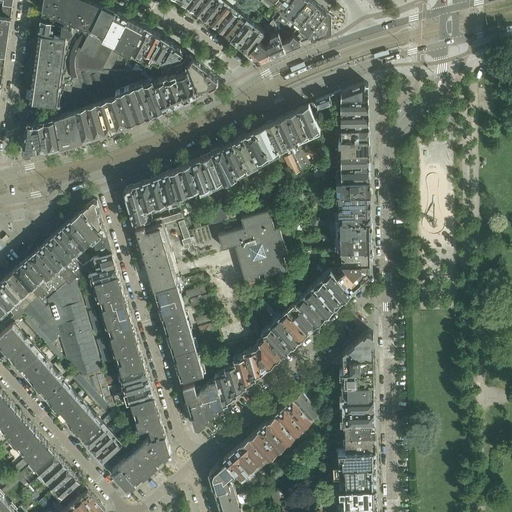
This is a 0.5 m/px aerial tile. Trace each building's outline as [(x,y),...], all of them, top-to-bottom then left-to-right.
[(13,0),(3,0),(2,13),(12,14),(13,0)] [(43,0),(43,7),(91,27),(102,3),(96,0),(43,0)] [(189,0),(187,3),(194,8),(201,0),(189,0)] [(201,0),(194,8),(202,14),(213,0),(201,0)] [(210,19),(225,0),(213,0),(202,14),(210,19)] [(217,25),(234,4),(233,3),(236,0),(225,0),(210,19),(217,25)] [(283,9),(289,0),(274,0),(273,2),(282,8),(283,9)] [(303,0),(289,0),(283,9),(292,16),(303,0)] [(300,23),(317,3),(313,0),(303,0),(292,16),(291,16),(296,20),(300,23)] [(116,9),(102,3),(91,27),(81,47),(95,54),(102,38),(114,44),(115,42),(128,15),(116,9)] [(310,30),(326,10),(317,3),(300,23),(299,25),(302,28),(297,34),(294,31),(290,36),(285,31),(282,32),(280,29),(279,31),(286,47),(301,41),(312,36),(310,30)] [(234,4),(217,25),(224,30),(241,9),(234,4)] [(123,46),(115,42),(114,44),(102,38),(95,54),(81,47),(91,27),(43,7),(41,17),(47,18),(54,20),(53,27),(54,27),(53,33),(66,35),(57,102),(55,114),(76,107),(87,104),(97,100),(107,96),(118,93),(116,89),(126,85),(134,82),(138,80),(134,70),(132,70),(130,71),(127,70),(127,66),(123,66),(123,70),(112,69),(112,68),(123,46)] [(300,23),(296,20),(291,16),(292,16),(283,9),(282,8),(278,14),(276,12),(272,17),(273,18),(279,31),(280,29),(282,32),(285,31),(290,36),(294,31),(297,34),(302,28),(299,25),(300,23)] [(241,9),(224,30),(231,36),(248,15),(241,9)] [(332,15),(326,10),(310,30),(312,36),(332,29),(332,15)] [(0,61),(5,62),(12,14),(2,13),(0,12),(0,61)] [(131,50),(145,24),(128,15),(115,42),(123,46),(131,50)] [(248,15),(231,36),(240,43),(256,22),(248,15)] [(57,102),(66,35),(53,33),(54,27),(53,27),(54,20),(47,18),(41,17),(30,99),(57,102)] [(286,47),(279,31),(273,18),(267,26),(269,30),(278,51),(286,47)] [(259,37),(260,36),(261,36),(265,31),(265,29),(256,22),(240,43),(247,50),(259,37)] [(154,29),(145,24),(131,50),(139,55),(140,56),(154,29)] [(162,34),(154,29),(140,56),(148,60),(162,34)] [(278,51),(269,30),(265,31),(267,41),(267,43),(271,54),(278,51)] [(172,41),(162,34),(148,60),(151,62),(153,58),(159,62),(161,58),(172,41)] [(259,37),(247,50),(250,52),(257,58),(261,59),(271,54),(267,43),(259,37)] [(186,51),(172,41),(161,58),(162,59),(180,53),(183,56),(186,51)] [(185,60),(188,70),(196,91),(201,89),(203,88),(205,87),(216,81),(217,76),(190,53),(185,60)] [(185,96),(177,74),(174,66),(173,66),(172,62),(160,67),(164,76),(174,102),(185,96)] [(146,75),(144,69),(146,70),(149,64),(145,63),(142,69),(140,70),(139,70),(142,76),(146,75)] [(489,79),(493,81),(493,79),(501,83),(506,73),(498,69),(499,67),(496,66),(494,70),(489,67),(486,73),(491,75),(489,79)] [(188,70),(177,74),(185,96),(196,91),(188,70)] [(174,102),(164,76),(154,80),(164,106),(174,102)] [(164,106),(154,80),(153,77),(144,81),(155,110),(163,107),(164,106)] [(155,110),(144,81),(143,81),(142,78),(138,80),(134,82),(146,113),(155,110)] [(365,80),(342,89),(330,94),(333,102),(342,99),(369,98),(368,83),(365,80)] [(146,113),(134,82),(126,85),(137,116),(146,113)] [(137,116),(126,85),(116,89),(118,93),(128,120),(137,116)] [(128,120),(118,93),(107,96),(116,125),(128,120)] [(330,94),(317,99),(319,106),(333,102),(330,94)] [(116,125),(107,96),(97,100),(105,129),(116,125)] [(369,98),(342,99),(342,112),(369,111),(369,98)] [(314,108),(319,106),(317,99),(311,102),(314,108)] [(97,100),(87,104),(94,133),(105,129),(97,100)] [(309,103),(297,108),(309,134),(320,130),(309,103)] [(87,104),(76,107),(82,137),(94,133),(87,104)] [(82,137),(76,107),(55,114),(59,144),(82,137)] [(297,108),(291,110),(285,113),(297,137),(298,139),(309,134),(297,108)] [(26,152),(37,149),(34,120),(33,120),(33,110),(29,110),(23,149),(26,152)] [(369,124),(369,111),(342,112),(342,119),(340,119),(340,124),(341,125),(342,125),(369,124)] [(276,118),(302,170),(303,172),(311,165),(298,139),(297,137),(285,113),(276,118)] [(55,114),(44,117),(49,146),(59,144),(55,114)] [(49,146),(44,117),(37,119),(37,116),(34,117),(34,120),(37,149),(49,146)] [(266,123),(278,147),(281,151),(283,156),(292,174),(293,174),(295,177),(299,174),(298,172),(302,170),(276,118),(268,121),(266,123)] [(278,147),(266,123),(255,129),(270,157),(270,156),(281,151),(278,147)] [(369,124),(342,125),(341,125),(342,132),(340,132),(340,138),(370,137),(369,124)] [(253,129),(244,134),(259,162),(263,160),(270,157),(255,129),(253,129)] [(259,162),(244,134),(233,140),(248,168),(253,165),(255,169),(261,166),(259,162)] [(370,137),(340,138),(338,138),(339,143),(342,143),(342,152),(370,152),(370,137)] [(237,174),(239,173),(241,177),(250,173),(248,168),(233,140),(228,143),(222,145),(237,174)] [(222,145),(216,148),(211,151),(224,180),(234,175),(236,179),(240,178),(237,174),(222,145)] [(201,155),(213,185),(220,206),(209,209),(213,223),(230,218),(226,200),(232,199),(224,180),(211,151),(201,155)] [(370,165),(370,152),(342,152),(340,152),(340,158),(341,166),(370,165)] [(213,185),(201,155),(191,160),(201,187),(202,190),(213,185)] [(270,157),(263,160),(268,168),(275,165),(270,156),(270,157)] [(191,160),(181,164),(190,192),(201,187),(191,160)] [(181,164),(170,169),(178,194),(178,197),(190,192),(181,164)] [(269,180),(261,166),(255,169),(253,165),(248,168),(257,186),(269,180)] [(370,179),(370,165),(341,166),(341,172),(341,178),(337,178),(337,180),(370,179)] [(178,194),(170,169),(160,173),(168,202),(171,201),(173,207),(180,204),(178,197),(178,194)] [(168,202),(160,173),(148,177),(156,202),(157,205),(168,202)] [(142,180),(138,181),(145,208),(147,207),(150,207),(149,203),(156,202),(148,177),(142,180)] [(371,193),(370,179),(337,180),(337,185),(337,193),(371,193)] [(125,189),(136,224),(150,220),(147,207),(145,208),(138,181),(127,185),(125,189)] [(205,198),(202,190),(201,187),(190,192),(194,202),(205,198)] [(371,206),(371,199),(371,193),(337,193),(330,193),(330,198),(338,198),(338,199),(339,207),(371,206)] [(81,209),(103,233),(104,236),(108,235),(97,199),(94,197),(81,209)] [(219,232),(223,247),(235,243),(246,280),(260,276),(259,272),(264,270),(265,274),(287,268),(283,254),(288,253),(280,224),(275,226),(269,207),(263,209),(262,206),(247,210),(248,214),(241,216),(244,225),(233,228),(232,225),(225,227),(226,230),(219,232)] [(371,206),(339,207),(337,207),(337,212),(339,212),(339,220),(371,220),(371,206)] [(81,209),(71,217),(89,238),(91,239),(97,233),(99,236),(103,233),(81,209)] [(156,220),(158,225),(183,217),(182,212),(156,220)] [(89,238),(71,217),(63,225),(81,246),(82,247),(87,243),(86,241),(89,238)] [(190,236),(188,230),(184,219),(179,221),(184,238),(190,236)] [(371,220),(339,220),(335,221),(336,235),(372,234),(371,220)] [(136,225),(139,234),(154,285),(179,278),(174,261),(176,261),(173,251),(171,251),(165,233),(168,232),(166,226),(151,231),(149,222),(136,225)] [(63,225),(54,232),(72,253),(81,246),(63,225)] [(54,232),(46,240),(64,260),(72,253),(54,232)] [(104,236),(103,233),(99,236),(97,233),(91,239),(93,242),(99,255),(113,251),(108,235),(104,236)] [(372,248),(372,234),(336,235),(336,248),(342,248),(372,248)] [(188,243),(192,241),(191,237),(182,239),(185,248),(190,247),(188,243)] [(46,240),(37,248),(55,268),(64,260),(46,240)] [(37,248),(29,255),(46,275),(55,268),(37,248)] [(308,248),(297,248),(300,262),(308,262),(308,248)] [(372,261),(372,248),(342,248),(342,256),(342,262),(372,261)] [(113,251),(99,255),(93,257),(90,260),(93,269),(116,262),(113,251)] [(102,367),(89,323),(87,316),(87,315),(78,282),(89,270),(93,269),(90,260),(83,265),(72,253),(64,260),(55,268),(67,281),(51,294),(46,289),(53,283),(46,275),(39,282),(32,288),(24,295),(16,302),(9,308),(18,318),(25,311),(52,342),(60,335),(62,342),(55,345),(61,352),(65,351),(67,358),(110,405),(127,400),(125,391),(111,395),(103,367),(102,367)] [(29,255),(21,262),(39,282),(46,275),(29,255)] [(372,261),(342,262),(347,268),(345,270),(344,269),(343,268),(342,268),(341,268),(340,269),(339,269),(339,270),(338,270),(338,271),(338,272),(338,273),(338,274),(339,275),(337,276),(351,291),(372,272),(372,261)] [(21,262),(14,268),(32,288),(39,282),(21,262)] [(116,262),(93,269),(89,270),(92,280),(95,279),(96,279),(119,272),(116,262)] [(32,288),(14,268),(6,275),(24,295),(32,288)] [(351,291),(337,276),(331,268),(322,276),(342,299),(351,291)] [(96,279),(95,279),(98,288),(122,281),(119,272),(96,279)] [(24,295),(6,275),(0,280),(0,282),(16,302),(24,295)] [(342,299),(322,276),(313,284),(333,307),(342,299)] [(181,277),(179,278),(154,285),(154,287),(165,322),(188,316),(177,280),(181,279),(181,277)] [(122,281),(98,288),(107,317),(130,310),(122,281)] [(0,297),(7,306),(9,308),(16,302),(0,282),(0,297)] [(333,307),(313,284),(304,292),(324,315),(333,307)] [(186,291),(188,297),(206,291),(204,285),(186,291)] [(90,291),(84,293),(88,308),(94,306),(90,291)] [(324,315),(304,292),(295,300),(316,322),(324,315)] [(209,294),(190,299),(192,305),(210,300),(209,294)] [(316,322),(295,300),(287,307),(307,330),(316,322)] [(282,311),(279,314),(278,315),(299,337),(307,330),(287,307),(282,311)] [(102,331),(95,309),(89,311),(95,333),(102,331)] [(136,328),(133,319),(130,310),(107,317),(112,335),(136,328)] [(196,317),(198,323),(216,318),(214,312),(196,317)] [(64,356),(27,314),(24,317),(61,358),(64,356)] [(299,337),(278,315),(270,322),(290,345),(299,337)] [(188,316),(165,322),(173,350),(196,344),(188,316)] [(11,317),(0,327),(0,332),(14,320),(11,317)] [(13,321),(0,333),(0,342),(8,352),(26,336),(13,321)] [(217,321),(198,326),(200,332),(218,327),(217,321)] [(290,345),(270,322),(262,329),(264,331),(282,352),(290,345)] [(146,364),(141,347),(136,328),(112,335),(122,371),(146,364)] [(374,355),(373,331),(368,329),(343,351),(344,353),(352,353),(352,355),(374,355)] [(282,352),(264,331),(261,334),(257,337),(260,340),(260,343),(256,346),(261,371),(274,359),(282,352)] [(65,379),(45,357),(26,336),(8,352),(47,395),(65,379)] [(104,337),(97,339),(104,361),(110,359),(104,337)] [(236,341),(219,346),(220,350),(237,345),(236,341)] [(196,344),(173,350),(181,377),(204,371),(196,344)] [(261,371),(256,346),(248,348),(244,349),(245,351),(245,352),(245,353),(251,376),(256,375),(256,372),(261,371)] [(374,368),(374,355),(352,355),(352,353),(344,353),(343,351),(343,368),(345,368),(374,368)] [(251,376),(245,353),(245,352),(233,355),(235,361),(236,361),(242,385),(247,384),(246,381),(252,379),(251,376)] [(242,385),(236,361),(235,361),(229,362),(225,364),(225,366),(226,369),(233,393),(238,392),(237,389),(243,387),(242,385)] [(146,364),(122,371),(126,382),(149,375),(146,364)] [(374,381),(374,368),(345,368),(343,368),(341,368),(341,374),(342,374),(342,381),(374,381)] [(211,369),(182,377),(183,382),(212,374),(211,369)] [(215,372),(216,377),(224,401),(229,400),(228,397),(234,395),(233,393),(226,369),(215,372)] [(110,406),(80,372),(75,377),(105,410),(110,406)] [(126,382),(128,390),(128,391),(152,384),(149,375),(126,382)] [(196,386),(195,381),(183,385),(195,425),(199,426),(206,419),(206,418),(210,416),(209,414),(215,412),(214,410),(219,408),(218,405),(224,404),(224,401),(216,377),(209,379),(210,381),(206,382),(207,385),(202,387),(201,385),(196,386)] [(83,400),(65,379),(47,395),(66,416),(83,400)] [(375,394),(374,381),(342,381),(342,388),(340,388),(340,394),(375,394)] [(152,384),(128,391),(128,390),(125,391),(127,400),(128,401),(132,400),(155,393),(152,384)] [(0,387),(0,421),(17,406),(0,387)] [(302,387),(293,395),(312,417),(322,409),(302,387)] [(155,393),(132,400),(140,427),(149,424),(163,421),(155,393)] [(375,406),(375,394),(340,394),(340,400),(342,400),(342,407),(375,406)] [(293,395),(284,403),(303,425),(312,417),(293,395)] [(83,400),(66,416),(84,438),(102,422),(83,400)] [(284,403),(275,411),(294,433),(303,425),(284,403)] [(17,406),(0,421),(0,423),(18,444),(36,428),(17,406)] [(375,420),(375,406),(342,407),(343,414),(341,414),(341,421),(346,421),(375,420)] [(295,434),(294,433),(275,411),(266,419),(286,441),(288,439),(290,442),(295,437),(293,435),(295,434)] [(286,441),(266,419),(258,426),(278,449),(280,452),(289,444),(286,441)] [(375,420),(346,421),(346,425),(347,425),(347,434),(376,434),(375,420)] [(163,421),(149,424),(152,435),(166,432),(163,421)] [(102,422),(84,438),(91,445),(109,429),(102,422)] [(278,449),(258,426),(249,434),(268,456),(269,456),(271,455),(273,457),(278,452),(276,450),(278,449)] [(108,460),(142,430),(139,427),(133,432),(130,435),(105,457),(108,460)] [(55,449),(36,428),(18,444),(37,465),(55,449)] [(109,429),(91,445),(97,452),(115,436),(109,429)] [(171,448),(166,432),(152,435),(150,437),(149,436),(139,444),(156,464),(170,452),(171,448)] [(142,434),(128,447),(131,450),(145,437),(142,434)] [(249,434),(241,442),(260,463),(268,456),(249,434)] [(376,447),(376,434),(347,434),(346,434),(347,438),(343,438),(343,448),(348,448),(376,447)] [(115,436),(97,452),(103,458),(121,443),(115,436)] [(241,442),(232,449),(252,470),(260,463),(241,442)] [(131,486),(156,464),(139,444),(112,468),(127,486),(128,486),(131,486)] [(300,453),(305,448),(301,444),(296,450),(300,453)] [(376,463),(376,447),(348,448),(343,448),(335,448),(335,456),(339,456),(340,464),(376,463)] [(55,449),(37,465),(43,472),(61,456),(55,449)] [(126,449),(112,461),(115,464),(129,452),(126,449)] [(224,457),(238,473),(243,478),(252,470),(232,449),(224,457)] [(61,456),(43,472),(50,479),(68,463),(61,456)] [(237,493),(233,477),(238,473),(224,457),(211,469),(209,473),(213,485),(217,499),(237,493)] [(23,458),(2,477),(2,478),(0,479),(0,480),(3,484),(27,463),(23,458)] [(16,476),(20,480),(37,498),(40,495),(23,477),(35,467),(31,463),(16,476)] [(68,463),(50,479),(56,486),(74,470),(68,463)] [(376,463),(340,464),(334,465),(334,476),(340,476),(340,486),(377,485),(376,463)] [(73,485),(80,478),(74,470),(56,486),(54,488),(61,495),(73,485)] [(16,476),(2,489),(5,493),(20,480),(16,476)] [(81,493),(88,487),(80,478),(73,485),(81,493)] [(377,501),(377,485),(340,486),(338,486),(338,493),(335,493),(335,502),(340,502),(377,501)] [(88,487),(81,493),(97,511),(101,511),(105,509),(105,505),(88,487)] [(0,511),(12,511),(17,509),(0,490),(0,511)] [(272,492),(276,506),(281,504),(277,490),(272,492)] [(97,511),(81,493),(73,500),(83,511),(97,511)] [(237,493),(217,499),(220,509),(240,503),(237,493)] [(44,496),(39,501),(45,507),(50,502),(44,496)] [(253,508),(259,506),(256,497),(251,499),(253,508)] [(83,511),(73,500),(66,507),(70,511),(83,511)] [(377,511),(377,501),(340,502),(340,510),(341,510),(341,511),(377,511)] [(244,511),(241,503),(240,503),(220,509),(221,511),(244,511)]
